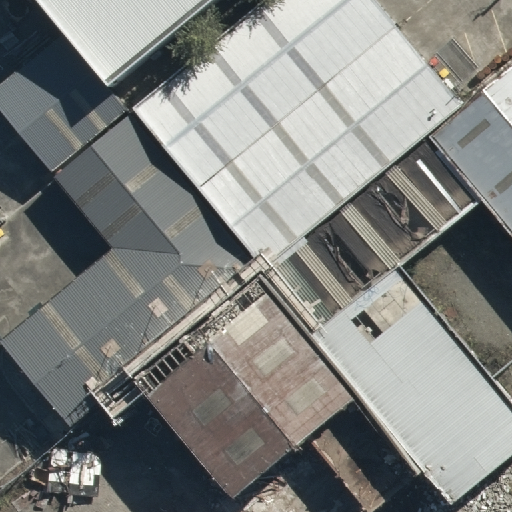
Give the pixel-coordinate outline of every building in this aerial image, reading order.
[(52,0),(71,22),(119,79),(214,0),(52,0)] [(242,0),(126,96),(260,256),(454,94),(375,0),(242,0)] [(0,323),(0,342),(61,416),(243,266),(56,42),(0,88),(0,115),(102,238),(0,323)] [(511,54),(414,135),(511,254),(511,54)] [(131,375),(244,511),(426,511),(440,501),(253,274),(131,375)]
